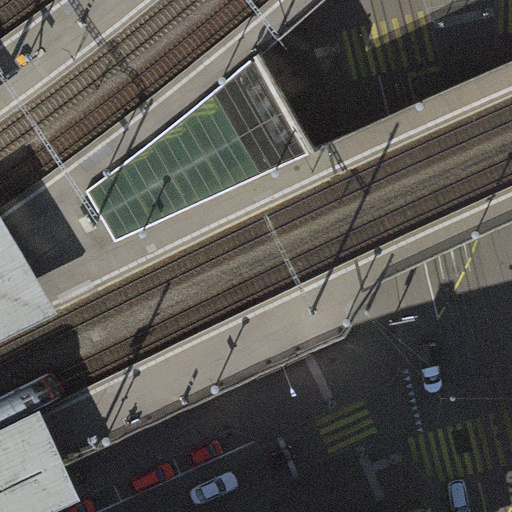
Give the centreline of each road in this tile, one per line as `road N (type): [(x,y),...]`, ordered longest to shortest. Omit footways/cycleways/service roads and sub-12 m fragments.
road 1 (primary): [(353,0),(421,319),(477,361)]
road 2 (residential): [(153,511),(477,361)]
road 3 (primary): [(477,361),(511,498)]
